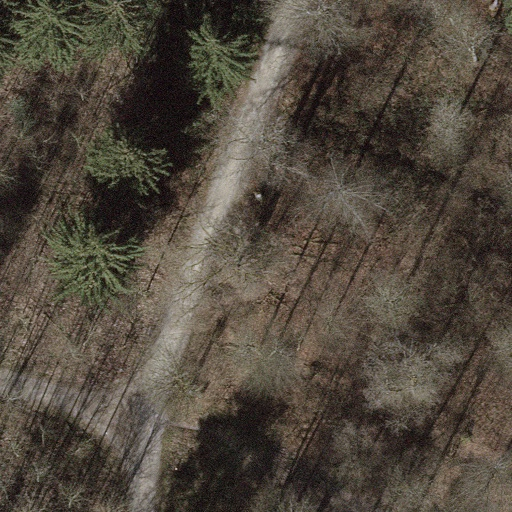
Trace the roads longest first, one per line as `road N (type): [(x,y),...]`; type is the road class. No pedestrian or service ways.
road 1 (track): [(305,0),(145,419),(143,511)]
road 2 (track): [(0,383),(145,419)]
